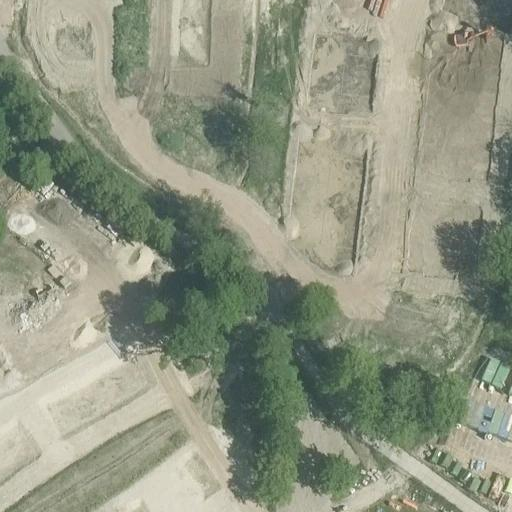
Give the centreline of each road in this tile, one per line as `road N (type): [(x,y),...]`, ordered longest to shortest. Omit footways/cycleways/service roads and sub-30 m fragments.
road 1 (unknown): [(0,340),(29,320),(65,311),(186,341),(272,306)]
road 2 (residential): [(389,271),(420,0)]
road 3 (unknown): [(47,511),(187,421)]
